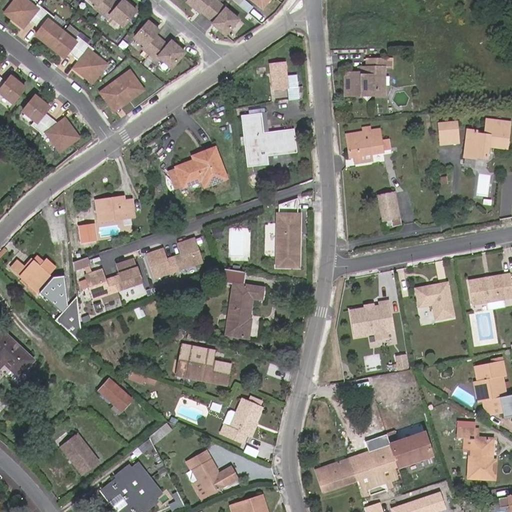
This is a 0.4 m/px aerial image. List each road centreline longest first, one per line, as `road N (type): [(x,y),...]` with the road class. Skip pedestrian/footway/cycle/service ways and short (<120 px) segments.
road 1 (residential): [(327,268),(315,11)]
road 2 (residential): [(301,511),(291,440),(327,268)]
road 3 (residential): [(327,268),(511,234)]
road 4 (residential): [(110,143),(82,96),(0,33)]
road 5 (residential): [(0,236),(58,178),(110,143)]
road 6 (residential): [(110,143),(227,61)]
